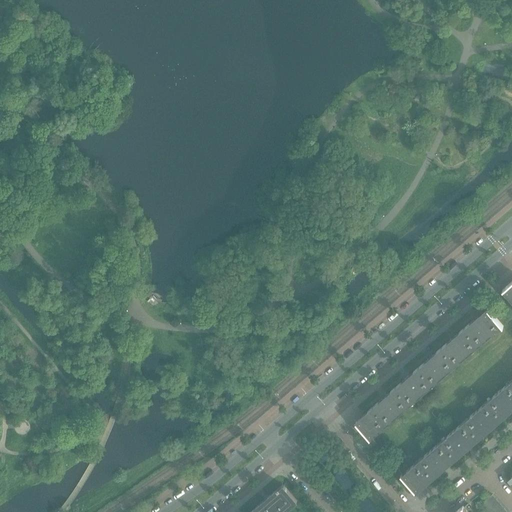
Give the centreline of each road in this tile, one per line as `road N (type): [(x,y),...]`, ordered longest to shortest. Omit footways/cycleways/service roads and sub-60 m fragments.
road 1 (tertiary): [(504,225),(306,396)]
road 2 (tertiary): [(318,409),(511,241)]
road 3 (residential): [(409,511),(318,409)]
road 4 (tertiary): [(265,431),(163,511)]
